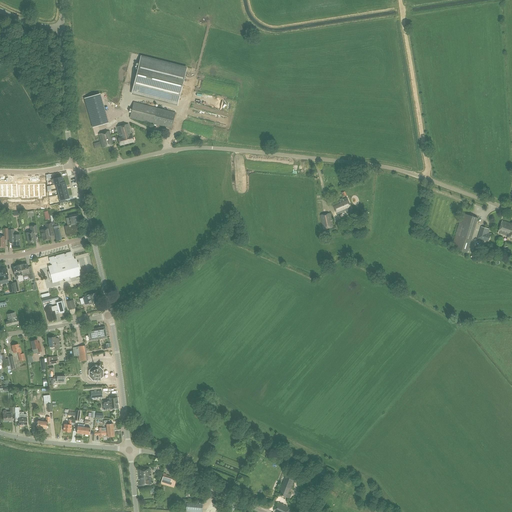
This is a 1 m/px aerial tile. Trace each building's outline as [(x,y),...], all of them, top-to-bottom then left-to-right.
[(186,68),(141,56),(132,93),(177,105),(186,68)] [(99,94),(84,98),(93,127),(107,123),(99,94)] [(175,113),(157,108),(134,102),(130,118),(171,128),(175,113)] [(135,141),(133,134),(131,134),(129,124),(117,127),(120,137),(118,137),(121,145),(135,141)] [(103,148),(114,145),(110,131),(99,134),(103,148)] [(58,175),(53,176),(55,185),(56,184),(63,183),(62,177),(59,178),(58,175)] [(68,193),(59,195),(60,200),(59,200),(60,203),(65,202),(65,199),(69,198),(68,193)] [(340,201),(333,205),(338,215),(352,208),(347,198),(340,201)] [(323,229),(333,227),(330,213),(321,215),(323,229)] [(452,248),(467,253),(478,218),(462,213),(452,248)] [(66,218),(68,226),(65,227),(67,237),(79,234),(77,224),(80,223),(78,214),(69,216),(70,217),(66,218)] [(511,223),(511,224),(503,221),(499,233),(508,236),(508,237),(511,238),(511,223)] [(41,230),(43,240),(51,239),(49,231),(53,230),(52,223),(48,224),(46,224),(47,229),(41,230)] [(31,232),(26,233),(28,243),(32,242),(34,242),(35,241),(36,241),(34,233),(38,233),(36,225),(30,227),(31,232)] [(487,228),(485,234),(483,233),(481,239),(484,240),(486,234),(488,235),(490,229),(487,228)] [(12,238),(13,245),(20,245),(20,235),(15,235),(14,229),(8,230),(9,238),(12,238)] [(48,272),(50,281),(53,280),(53,282),(63,280),(63,282),(71,280),(70,278),(80,275),(79,272),(82,271),(79,262),(76,263),(76,260),(72,261),(71,258),(72,258),(71,253),(50,259),(51,263),(52,263),(53,266),(49,267),(51,271),(48,272)] [(29,270),(27,264),(23,265),(23,264),(20,265),(22,275),(23,277),(27,276),(30,280),(35,279),(32,269),(29,270)] [(18,276),(22,275),(20,265),(17,266),(13,267),(15,277),(16,280),(18,279),(19,278),(18,276)] [(7,272),(6,267),(0,268),(0,279),(0,281),(8,279),(7,275),(8,275),(8,271),(7,272)] [(98,302),(96,293),(87,295),(87,296),(83,297),(85,305),(89,304),(98,302)] [(66,311),(63,301),(59,302),(58,299),(59,299),(58,295),(42,299),(44,305),(44,307),(45,312),(47,312),(49,321),(57,320),(55,314),(55,313),(60,312),(61,313),(64,312),(64,311),(66,311)] [(8,319),(8,321),(6,322),(7,326),(19,323),(18,319),(17,319),(16,316),(16,317),(15,313),(7,315),(8,319)] [(98,328),(99,339),(107,338),(105,327),(98,328)] [(99,339),(98,328),(88,329),(90,340),(99,339)] [(49,338),(50,347),(56,347),(56,349),(60,348),(59,341),(56,341),(55,337),(49,338)] [(31,341),(33,349),(38,348),(39,352),(42,351),(40,343),(38,343),(37,340),(31,341)] [(25,361),(24,353),(22,354),(20,348),(19,348),(18,344),(12,346),(14,353),(18,352),(20,362),(25,361)] [(77,347),(78,355),(79,362),(88,360),(85,345),(77,347)] [(99,366),(93,366),(89,370),(89,377),(93,381),(99,381),(104,377),(104,371),(99,366)] [(92,399),(103,398),(102,391),(91,392),(92,399)] [(107,398),(107,400),(103,401),(104,410),(118,408),(117,397),(107,398)] [(7,415),(7,412),(6,411),(4,411),(3,412),(4,422),(12,421),(11,414),(7,415)] [(27,418),(27,414),(19,414),(19,412),(15,412),(15,413),(15,421),(19,421),(19,425),(20,425),(23,425),(27,425),(27,418)] [(46,422),(38,421),(37,428),(47,429),(48,422),(49,422),(50,417),(46,417),(46,422)] [(71,432),(72,425),(71,425),(72,421),(68,420),(68,424),(65,424),(64,431),(71,432)] [(102,431),(107,431),(114,430),(113,424),(110,424),(110,420),(104,421),(104,425),(106,424),(107,428),(102,428),(102,431)] [(150,476),(149,469),(138,470),(139,479),(138,480),(139,486),(151,485),(151,476),(150,476)] [(177,478),(166,475),(166,474),(164,473),(161,483),(174,487),(177,478)] [(289,498),(291,494),(289,493),(295,478),(287,475),(284,481),(286,481),(280,495),(289,498)] [(274,511),(288,511),(290,508),(285,505),(284,505),(283,505),(284,504),(279,502),(274,511)] [(187,503),(186,511),(193,511),(201,511),(203,505),(187,503)]
